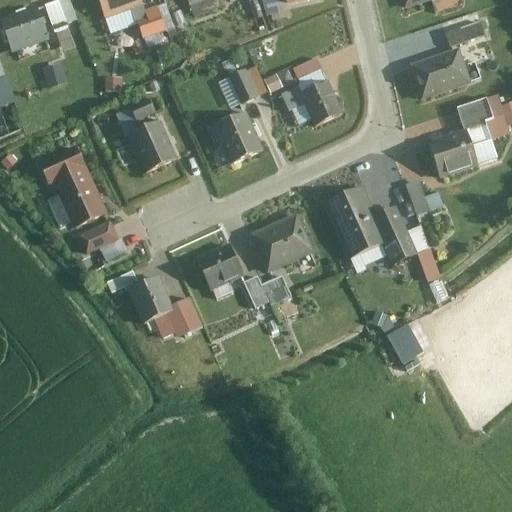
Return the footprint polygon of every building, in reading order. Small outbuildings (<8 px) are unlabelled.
[(146,0),(101,0),(109,20),(133,10),(148,3),(146,0)] [(185,0),(188,8),(212,0),(185,0)] [(80,24),(74,2),(47,9),(57,42),(74,37),(71,26),(80,24)] [(133,10),(143,33),(166,23),(160,11),(153,14),(148,3),(133,10)] [(41,11),(5,21),(15,54),(50,43),(41,11)] [(482,23),(448,35),(454,51),(488,39),(482,23)] [(465,55),(413,73),(425,107),(477,89),(465,55)] [(49,67),(55,88),(74,82),(68,61),(49,67)] [(296,74),(306,96),(331,84),(321,62),(296,74)] [(237,109),(274,92),(262,65),(225,82),(237,109)] [(11,74),(0,77),(0,90),(6,108),(21,103),(11,74)] [(306,96),(322,132),(348,120),(331,84),(306,96)] [(432,149),(447,186),(503,167),(494,126),(502,122),(494,100),(460,113),(469,138),(432,149)] [(221,130),(240,170),(270,155),(251,116),(221,130)] [(165,126),(129,141),(146,182),(182,167),(165,126)] [(115,217),(84,149),(50,164),(80,232),(115,217)] [(425,184),(412,189),(417,205),(393,212),(410,267),(439,258),(427,221),(450,214),(444,196),(430,200),(425,184)] [(327,211),(352,266),(391,248),(367,193),(327,211)] [(321,256),(302,218),(256,240),(275,279),(321,256)] [(121,244),(115,229),(88,240),(94,255),(121,244)] [(231,250),(201,263),(216,298),(246,285),(231,250)] [(138,286),(132,275),(112,286),(117,296),(125,293),(138,286)] [(171,312),(157,278),(138,286),(125,293),(140,327),(155,320),(164,341),(181,333),(171,312)] [(267,290),(264,279),(249,285),(259,310),(274,303),(267,290)] [(294,293),(287,280),(267,290),(274,303),(294,293)] [(208,332),(193,302),(171,312),(181,333),(186,343),(208,332)]
